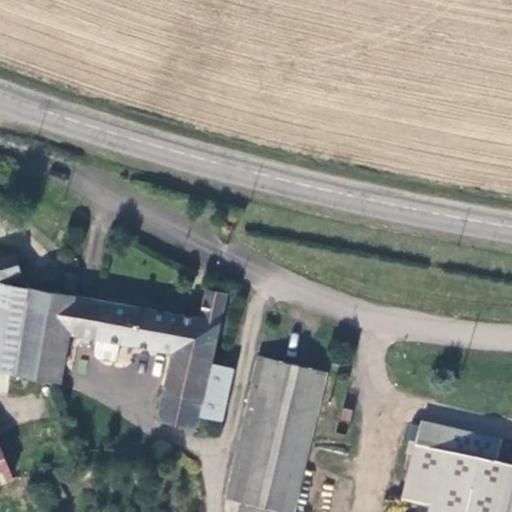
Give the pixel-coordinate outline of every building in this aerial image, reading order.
[(0,256),(0,279),(2,280),(31,285),(19,273),(13,253),(0,256)] [(31,285),(2,280),(0,287),(0,360),(17,364),(31,285)] [(203,320),(31,285),(17,364),(16,371),(64,381),(74,329),(177,350),(163,421),(202,429),(204,418),(214,370),(230,292),(209,288),(203,320)] [(262,355),(229,498),(243,501),(241,511),(285,511),(286,507),(295,509),(327,370),(262,355)] [(214,370),(204,418),(222,422),(231,374),(214,370)] [(427,423),(421,449),(501,467),(506,441),(427,423)] [(0,484),(14,479),(0,442),(0,484)] [(410,498),(433,503),(430,511),(511,511),(511,469),(501,467),(421,449),(410,498)]
